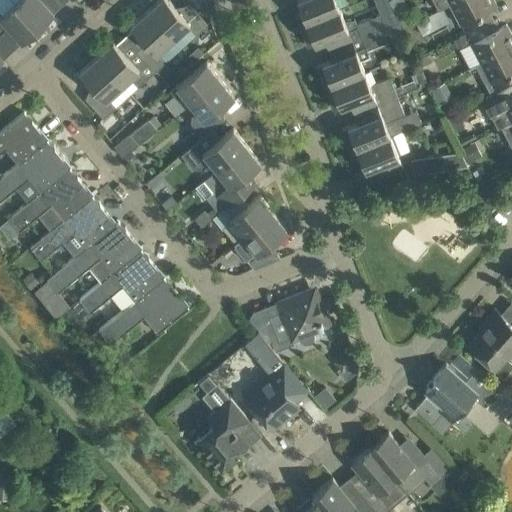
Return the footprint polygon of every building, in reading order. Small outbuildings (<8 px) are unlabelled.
[(0,0),(0,33),(7,26),(21,41),(38,27),(15,2),(12,0),(0,0)] [(42,0),(16,0),(15,2),(38,27),(54,13),(42,0)] [(187,25),(196,33),(207,23),(188,3),(179,11),(169,0),(157,0),(147,9),(173,37),(187,25)] [(297,0),(302,12),(295,15),(299,24),(339,8),(336,0),(297,0)] [(432,0),(438,9),(450,2),(450,3),(455,0),(432,0)] [(465,32),(474,27),(469,17),(496,4),(493,0),(455,0),(450,3),(465,32)] [(339,8),(299,24),(308,45),(324,39),(328,48),(351,40),(385,25),(380,13),(356,22),(355,23),(354,19),(344,20),(339,8)] [(137,49),(156,70),(167,59),(158,50),(173,37),(147,9),(130,24),(146,41),(137,49)] [(408,12),(399,17),(403,25),(412,20),(408,12)] [(428,14),(415,21),(421,34),(434,27),(428,14)] [(480,61),(511,43),(511,35),(506,23),(479,37),(474,27),(465,32),(458,35),(463,45),(470,42),(480,61)] [(332,58),(316,65),(321,78),(324,87),(364,71),(360,59),(369,55),(366,49),(391,39),(385,25),(351,40),(355,49),(332,58)] [(138,86),(144,80),(156,70),(137,49),(128,57),(113,40),(96,55),(122,84),(129,77),(138,86)] [(475,63),(490,93),(505,86),(500,76),(511,69),(511,43),(480,61),(475,63)] [(203,53),(197,45),(188,53),(195,60),(203,53)] [(421,67),(426,65),(428,59),(425,54),(416,58),(421,67)] [(103,117),(116,105),(108,97),(122,84),(96,55),(79,70),(95,87),(85,97),(103,117)] [(190,102),(220,78),(206,60),(170,89),(177,98),(183,93),(190,102)] [(364,71),(324,87),(328,96),(333,108),(340,106),(349,102),(353,112),(376,103),(397,94),(393,86),(389,76),(369,84),(364,71)] [(207,132),(224,119),(216,109),(234,95),(220,78),(190,102),(197,110),(191,114),(191,121),(202,136),(207,132)] [(501,125),(511,119),(511,94),(510,95),(505,86),(490,93),(482,98),(497,127),(501,125)] [(348,125),(341,128),(346,141),(350,150),(390,134),(401,130),(403,129),(397,116),(404,113),(399,99),(408,96),(406,91),(397,94),(376,103),(353,112),(357,122),(348,125)] [(24,110),(0,129),(0,152),(6,148),(17,162),(0,176),(47,139),(32,120),(31,115),(26,113),(24,110)] [(148,117),(130,132),(114,145),(123,156),(157,128),(148,117)] [(511,147),(511,119),(501,125),(511,147)] [(216,168),(246,144),(232,127),(214,141),(207,132),(202,136),(181,153),(193,167),(198,168),(209,159),(216,168)] [(390,134),(350,150),(353,159),(360,156),(365,169),(376,164),(380,175),(402,166),(398,155),(397,153),(408,148),(401,130),(390,134)] [(0,223),(70,167),(54,148),(54,143),(49,141),(47,139),(0,176),(0,199),(16,186),(27,200),(0,222),(0,223)] [(474,140),(460,146),(467,160),(481,154),(474,140)] [(216,168),(203,178),(213,190),(205,195),(218,211),(234,199),(250,186),(257,180),(250,171),(261,162),(246,144),(216,168)] [(427,155),(430,171),(467,165),(461,150),(427,155)] [(28,201),(0,223),(0,225),(3,229),(5,227),(12,235),(18,230),(38,214),(52,202),(64,218),(92,195),(77,176),(76,171),(72,169),(70,167),(28,201)] [(483,200),(491,191),(483,183),(475,191),(483,200)] [(167,187),(157,195),(167,207),(177,199),(167,187)] [(231,220),(243,235),(273,211),(259,193),(241,208),(234,199),(218,211),(213,215),(212,216),(222,228),(231,220)] [(47,277),(47,278),(118,220),(115,222),(100,204),(99,199),(94,197),(92,195),(30,245),(41,258),(62,241),(74,255),(47,277)] [(206,206),(195,214),(203,224),(212,216),(213,215),(206,206)] [(287,228),(273,211),(243,235),(233,243),(235,244),(234,246),(245,259),(246,258),(253,267),(280,256),(269,243),(287,228)] [(58,291),(79,273),(89,265),(101,280),(79,297),(79,298),(141,248),(126,229),(125,225),(120,223),(118,220),(47,278),(58,291)] [(141,248),(79,298),(90,311),(110,294),(122,309),(98,328),(99,328),(163,276),(148,257),(147,252),(143,250),(141,248)] [(32,290),(41,282),(32,271),(23,278),(32,290)] [(166,279),(163,276),(99,328),(110,342),(144,315),(157,331),(188,306),(171,286),(171,281),(166,279)] [(292,338),(299,335),(300,339),(303,341),(307,341),(311,340),(313,337),(314,333),(312,330),(310,325),(327,318),(317,292),(308,288),(277,301),(281,310),(268,315),(279,341),(291,336),(292,338)] [(82,305),(79,300),(70,306),(74,311),(82,305)] [(56,313),(60,309),(60,303),(54,301),(50,304),(50,310),(56,313)] [(487,322),(468,343),(494,366),(492,368),(502,377),(505,376),(511,368),(511,358),(507,353),(511,347),(511,322),(495,307),(484,319),(487,322)] [(268,361),(278,354),(267,341),(258,348),(268,361)] [(283,360),(270,371),(243,393),(272,427),(299,405),(294,399),(306,389),(283,360)] [(415,405),(433,420),(442,411),(453,421),(466,407),(471,411),(468,415),(488,432),(511,404),(511,397),(477,366),(465,380),(446,363),(432,378),(434,380),(425,390),(427,392),(415,405)] [(219,364),(209,372),(218,382),(228,374),(219,364)] [(209,372),(197,381),(206,391),(218,382),(209,372)] [(199,435),(196,438),(222,469),(238,455),(236,452),(247,443),(235,428),(247,418),(218,382),(206,391),(218,407),(209,415),(215,422),(208,428),(199,435)] [(325,384),(314,393),(324,406),(335,396),(325,384)] [(0,434),(14,422),(0,405),(0,434)] [(388,430),(369,445),(399,482),(407,491),(425,476),(431,483),(442,475),(452,466),(433,444),(423,452),(427,456),(417,465),(398,442),(388,430)] [(369,445),(351,460),(361,473),(377,492),(383,487),(387,492),(399,482),(369,445)] [(0,496),(12,497),(13,476),(0,474),(0,496)] [(314,493),(329,511),(344,511),(354,502),(332,476),(318,488),(319,489),(314,493)] [(379,495),(370,503),(376,511),(394,511),(393,510),(386,501),(380,494),(379,495)] [(308,498),(297,507),(300,511),(298,511),(329,511),(318,497),(317,498),(312,502),(308,498)] [(360,511),(376,511),(370,503),(366,499),(356,507),(360,511)]
